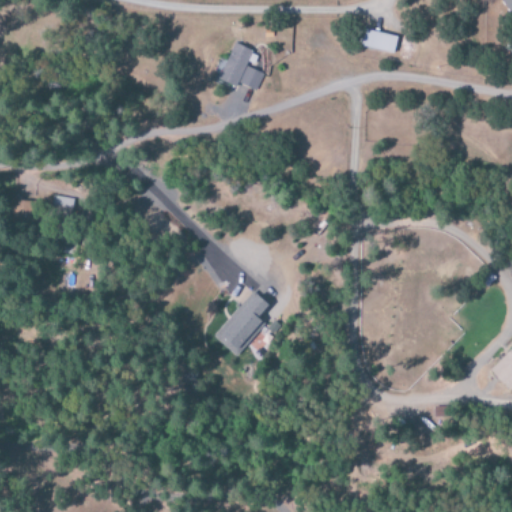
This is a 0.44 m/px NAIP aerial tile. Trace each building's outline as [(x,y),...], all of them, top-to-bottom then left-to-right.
[(360,47),(392,55),(396,38),(364,30),(360,47)] [(263,75),(245,67),(252,52),(233,44),(216,80),(234,89),(237,83),(255,91),(263,75)] [(51,221),(72,221),(72,199),(52,198),(51,221)] [(32,231),(35,203),(14,201),(11,229),(32,231)] [(212,337),(235,358),(264,325),(256,319),(267,307),(252,293),(212,337)]
